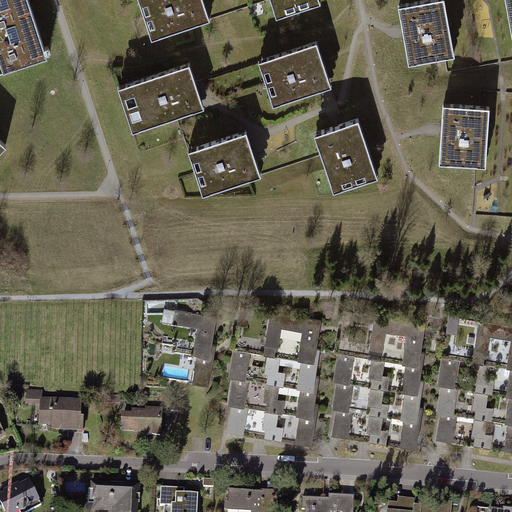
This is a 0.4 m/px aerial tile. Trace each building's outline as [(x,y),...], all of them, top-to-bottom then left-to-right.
[(0,0),(0,79),(50,64),(29,0),(0,0)] [(137,0),(152,42),(211,22),(203,0),(137,0)] [(273,0),(280,20),(323,5),(321,0),(273,0)] [(446,0),(444,0),(401,9),(405,29),(411,64),(457,55),(446,0)] [(319,46),(261,64),(275,107),(325,91),(333,88),(325,64),(319,46)] [(191,66),(121,90),(136,132),(205,108),(199,90),(191,66)] [(489,111),(442,108),(441,130),(438,165),(485,168),(489,111)] [(339,130),(318,137),(337,192),(380,178),(361,122),(339,130)] [(0,151),(9,142),(0,133),(0,151)] [(248,135),(191,154),(205,196),(262,177),(256,159),(248,135)] [(232,404),(228,431),(312,446),(319,404),(316,403),(321,376),(317,376),(322,348),(318,348),(323,322),(237,308),(231,347),(234,348),(229,376),(233,377),(228,404),(232,404)] [(196,356),(191,383),(210,386),(217,345),(213,344),(217,317),(174,310),(172,324),(197,328),(192,355),(196,356)] [(336,408),(332,435),(416,449),(423,407),(419,406),(424,380),(420,379),(425,351),(421,351),(425,326),(342,311),(335,352),(339,352),(334,379),(337,380),(332,407),(336,408)] [(441,412),(436,439),(511,452),(511,325),(446,314),(439,356),(442,356),(438,384),(441,385),(437,412),(441,412)] [(38,432),(82,434),(83,418),(81,418),(81,401),(42,399),(42,391),(25,390),(25,404),(39,405),(38,432)] [(120,413),(120,431),(145,432),(144,436),(161,437),(162,407),(145,406),(145,410),(131,409),(131,413),(120,413)] [(163,511),(198,511),(200,497),(211,497),(212,478),(187,477),(186,489),(161,488),(160,506),(164,507),(163,511)] [(5,491),(0,493),(0,500),(5,511),(14,511),(20,509),(21,511),(26,511),(42,504),(40,500),(41,499),(30,478),(20,483),(19,481),(4,489),(5,491)] [(138,511),(139,484),(91,482),(90,511),(109,511),(108,511),(138,511)] [(278,511),(279,492),(228,490),(227,511),(237,511),(278,511)] [(303,498),(303,510),(306,510),(306,511),(353,511),(354,496),(330,495),(330,499),(303,498)] [(373,500),(371,511),(450,511),(452,504),(398,498),(397,503),(373,500)]
